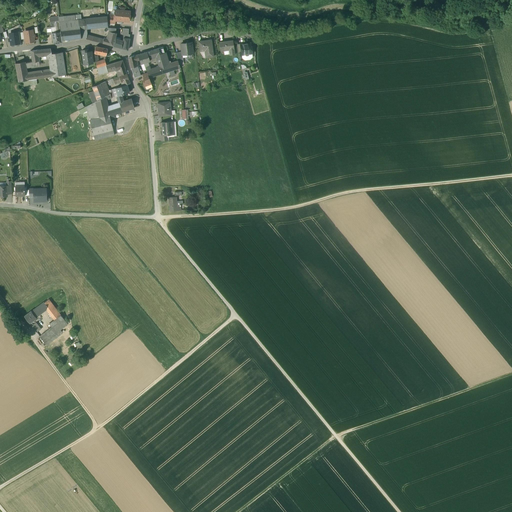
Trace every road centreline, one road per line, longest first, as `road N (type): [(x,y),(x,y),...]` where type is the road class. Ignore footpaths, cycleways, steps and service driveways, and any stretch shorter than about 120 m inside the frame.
road 1 (track): [(400,511),(158,217),(280,209),(356,191),(511,176)]
road 2 (residential): [(0,205),(158,217),(151,118),(124,56)]
road 3 (track): [(237,317),(98,427),(0,488)]
road 4 (track): [(511,18),(454,33),(373,17),(252,36)]
road 5 (track): [(511,376),(338,436)]
road 6 (residential): [(124,56),(90,44),(0,52)]
road 7 (residential): [(252,36),(191,31),(133,52)]
road 8 (track): [(242,511),(338,436)]
